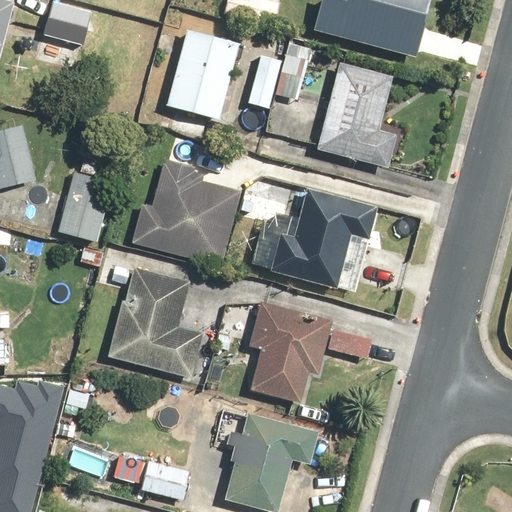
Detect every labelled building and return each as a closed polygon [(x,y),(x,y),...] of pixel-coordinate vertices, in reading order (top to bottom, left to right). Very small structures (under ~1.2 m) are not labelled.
[(280,2),(271,0),(221,0),(218,16),(274,29),(280,2)] [(332,0),(314,0),(305,32),(409,62),(427,0),(337,0),(337,1),(332,0)] [(87,13),(46,3),(33,63),(74,72),(87,13)] [(235,45),(180,31),(159,109),(214,123),(235,45)] [(286,37),(280,61),(269,100),(286,105),(303,41),(286,37)] [(280,61),(255,55),(241,107),(265,114),(269,100),(280,61)] [(387,79),(332,65),(310,151),(383,170),(391,138),(373,133),(387,79)] [(0,185),(30,179),(16,123),(0,127),(0,185)] [(140,197),(129,236),(221,262),(242,186),(204,176),(207,164),(168,153),(155,201),(140,197)] [(77,173),(68,171),(54,235),(93,243),(107,179),(99,178),(102,164),(80,159),(77,173)] [(273,234),(263,272),(329,290),(343,237),(365,243),(373,209),(299,190),(287,238),(273,234)] [(123,267),(101,356),(187,377),(198,333),(173,327),(184,282),(123,267)] [(327,323),(255,304),(244,346),(253,348),(243,388),(294,401),(301,373),(313,376),(327,323)] [(0,511),(24,511),(63,377),(40,371),(37,380),(19,375),(15,387),(0,382),(0,511)] [(135,388),(120,388),(118,419),(133,420),(135,388)] [(191,394),(175,389),(166,423),(183,427),(191,394)] [(169,398),(154,394),(143,437),(158,441),(169,398)] [(313,430),(241,412),(219,500),(264,511),(273,511),(286,461),(304,466),(313,430)] [(189,474),(139,462),(132,491),(182,503),(189,474)] [(97,511),(100,502),(53,491),(47,511),(97,511)]
